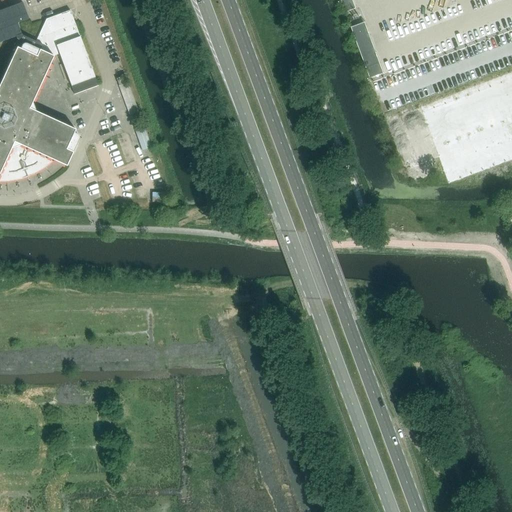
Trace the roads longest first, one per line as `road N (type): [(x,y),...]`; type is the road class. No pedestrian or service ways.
road 1 (primary): [(202,0),(391,511)]
road 2 (primary): [(417,511),(228,0)]
